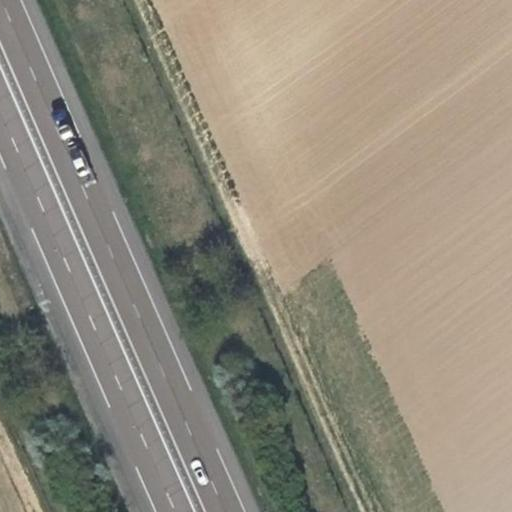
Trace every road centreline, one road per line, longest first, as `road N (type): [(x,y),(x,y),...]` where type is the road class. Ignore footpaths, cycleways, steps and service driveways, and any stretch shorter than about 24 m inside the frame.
road 1 (motorway): [(233,511),(3,0)]
road 2 (track): [(363,511),(137,0)]
road 3 (motorway): [(0,107),(179,511)]
